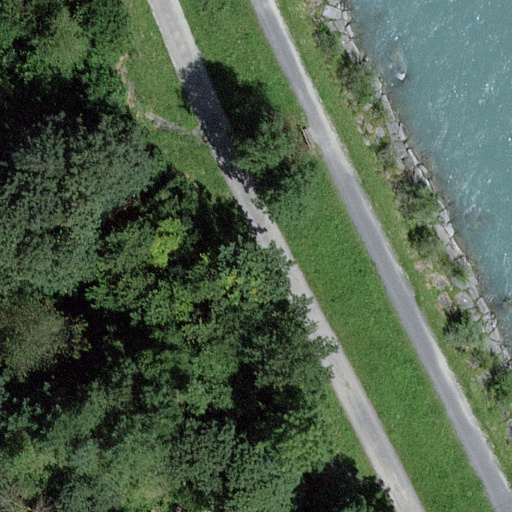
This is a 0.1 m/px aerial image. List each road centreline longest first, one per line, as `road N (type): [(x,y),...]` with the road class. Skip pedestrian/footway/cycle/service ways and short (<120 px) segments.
road 1 (track): [(163,0),(202,99),(402,511)]
road 2 (track): [(505,511),(330,145),(271,0)]
